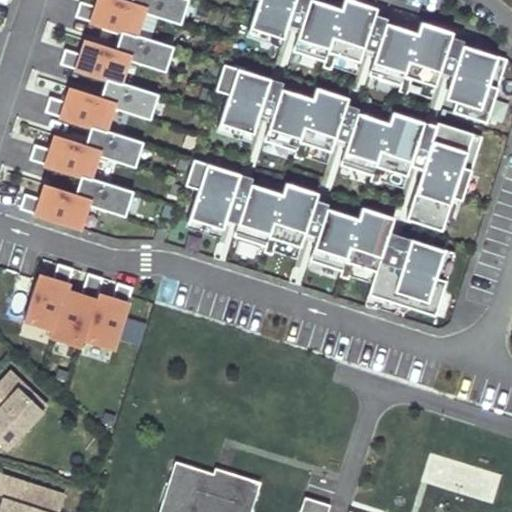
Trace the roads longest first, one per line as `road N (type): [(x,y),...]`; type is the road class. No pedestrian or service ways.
road 1 (residential): [(0,100),(32,0),(480,0),(511,24)]
road 2 (residential): [(511,273),(485,342),(449,354),(167,264),(112,262),(0,226)]
road 3 (residential): [(511,428),(378,384)]
road 4 (residential): [(378,384),(338,511)]
